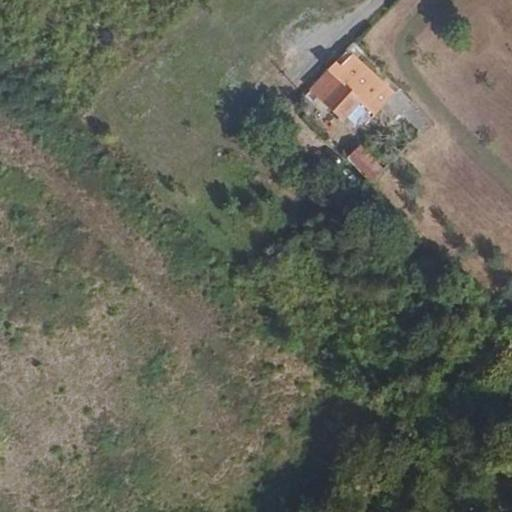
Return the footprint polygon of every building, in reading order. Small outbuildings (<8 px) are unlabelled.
[(347,48),(311,85),(319,94),(325,100),(342,117),(359,100),(375,114),(382,108),(394,97),(347,48)] [(400,90),(394,97),(382,108),(393,118),(401,111),(410,100),(400,90)] [(314,102),(304,92),(296,100),(293,103),(303,113),(305,111),(314,102)] [(325,100),(319,94),(316,97),(322,104),(325,100)] [(401,111),(420,129),(429,119),(410,100),(401,111)] [(370,136),(350,156),(369,179),(390,158),(370,136)]
